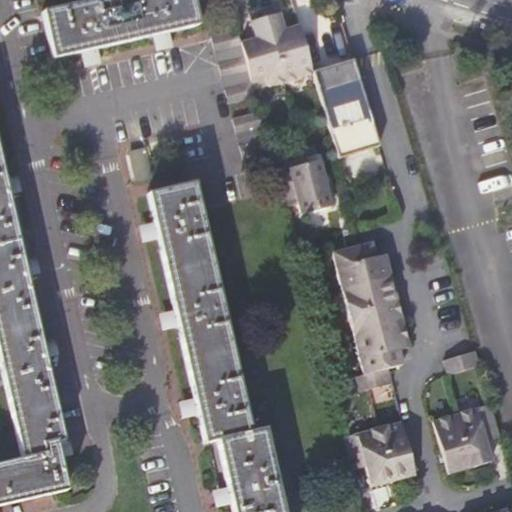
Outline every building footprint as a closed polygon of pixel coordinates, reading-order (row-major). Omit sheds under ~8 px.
[(190,0),(95,0),(50,10),(60,56),(81,52),(83,58),(96,55),(95,48),(153,35),(154,42),(168,39),(167,32),(196,25),(190,0)] [(262,0),(259,1),(282,83),(312,74),(312,72),(296,19),(281,23),(274,0),(262,0)] [(259,1),(245,5),(251,30),(237,34),(248,79),(263,76),(264,85),(268,87),(282,83),(259,1)] [(60,56),(50,10),(41,12),(51,58),(60,56)] [(237,34),(237,31),(211,37),(226,102),(252,96),(248,79),(237,34)] [(170,47),(168,39),(154,42),(156,50),(170,47)] [(96,55),(83,58),(84,66),(98,63),(96,55)] [(352,60),(312,72),(312,74),(326,117),(329,130),(370,117),(352,60)] [(270,164),(257,112),(231,119),(244,171),(270,164)] [(370,117),(329,130),(338,159),(378,146),(370,117)] [(146,147),(129,151),(136,180),(153,176),(146,147)] [(272,168),(282,207),(296,204),(299,214),(330,206),(318,160),(301,165),(300,161),(272,168)] [(0,366),(21,459),(0,464),(0,505),(66,491),(58,456),(64,455),(61,440),(62,440),(43,356),(49,355),(46,341),(40,342),(25,275),(31,273),(28,260),(21,261),(6,193),(12,192),(9,178),(3,179),(0,166),(0,366)] [(17,176),(9,178),(12,192),(20,190),(17,176)] [(219,490),(222,504),(229,502),(231,511),(281,511),(263,429),(249,432),(192,183),(146,194),(152,224),(146,226),(149,240),(156,238),(173,312),(166,313),(169,327),(176,325),(193,399),(186,401),(189,415),(196,413),(203,443),(215,440),(226,489),(219,490)] [(149,240),(146,226),(137,228),(141,241),(149,240)] [(331,253),(341,291),(390,279),(384,255),(373,258),(370,243),(362,245),(331,253)] [(36,258),(28,260),(31,273),(39,272),(36,258)] [(386,303),(395,301),(392,287),(390,279),(341,291),(347,313),(386,303)] [(353,336),(401,323),(399,313),(395,301),(386,303),(347,313),(353,336)] [(363,374),(386,368),(393,366),(401,364),(397,349),(407,346),(401,323),(353,336),(363,374)] [(480,368),(476,352),(443,362),(447,377),(480,368)] [(390,383),(386,368),(363,374),(355,376),(359,391),(390,383)] [(484,442),(500,438),(491,406),(454,417),(469,470),(490,463),(486,451),(484,442)] [(447,476),(469,470),(454,417),(432,423),(441,456),(443,463),(447,476)] [(378,427),(392,481),(413,475),(409,462),(407,454),(399,422),(378,427)] [(378,427),(341,437),(349,470),(364,466),(365,474),(369,487),(392,481),(378,427)]
